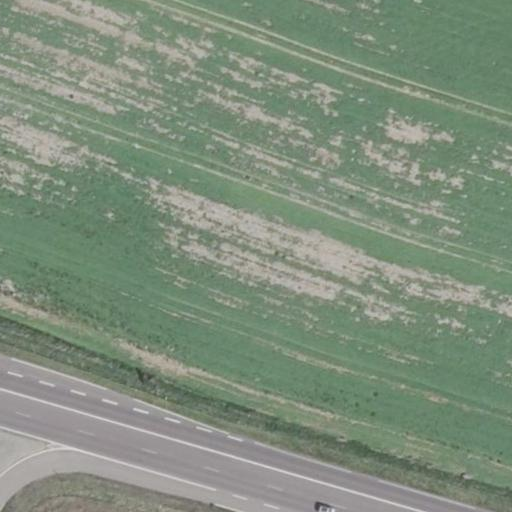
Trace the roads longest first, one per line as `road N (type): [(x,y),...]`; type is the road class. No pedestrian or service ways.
road 1 (primary): [(241,464),(0,395)]
road 2 (primary): [(0,496),(82,468),(241,464)]
road 3 (primary): [(402,511),(241,464)]
